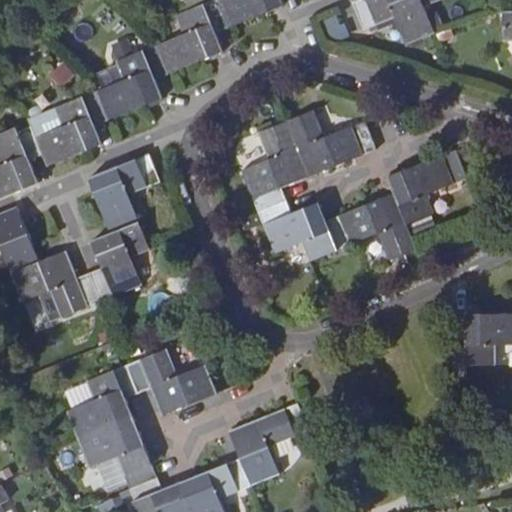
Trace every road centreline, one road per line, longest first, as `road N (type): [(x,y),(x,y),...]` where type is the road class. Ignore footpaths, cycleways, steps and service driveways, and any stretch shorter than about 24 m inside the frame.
road 1 (residential): [(196,117),(187,153),(244,315),(287,342),(323,336),(511,244)]
road 2 (residential): [(511,127),(308,61),(277,65),(196,117)]
road 3 (residential): [(196,117),(62,178),(83,252)]
